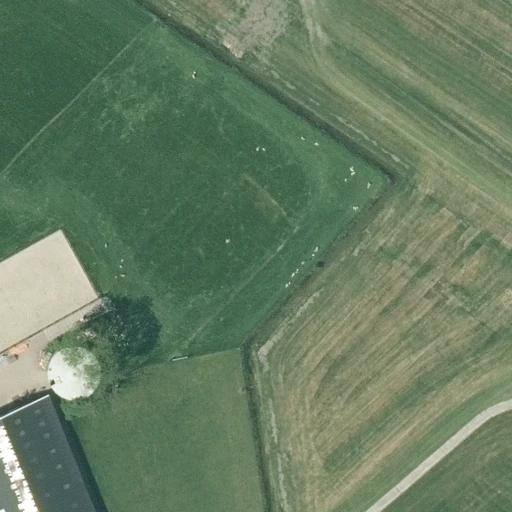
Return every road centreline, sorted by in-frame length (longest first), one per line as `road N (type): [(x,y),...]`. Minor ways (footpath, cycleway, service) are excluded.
road 1 (track): [(511,206),(332,81),(310,59),(299,0)]
road 2 (track): [(376,511),(488,416),(511,407)]
